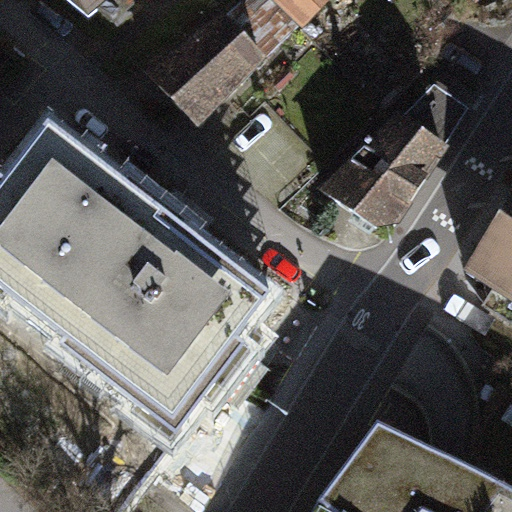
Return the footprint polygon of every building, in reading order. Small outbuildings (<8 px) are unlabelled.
[(89,0),(131,46),(181,0),(89,0)] [(246,0),(238,0),(166,59),(213,116),(290,53),(246,0)] [(394,226),(456,137),(402,99),(340,188),(394,226)] [(38,121),(0,169),(0,289),(164,415),(260,291),(185,234),(38,121)] [(511,209),(464,284),(511,314),(511,209)] [(511,511),(511,505),(375,442),(320,511),(511,511)]
